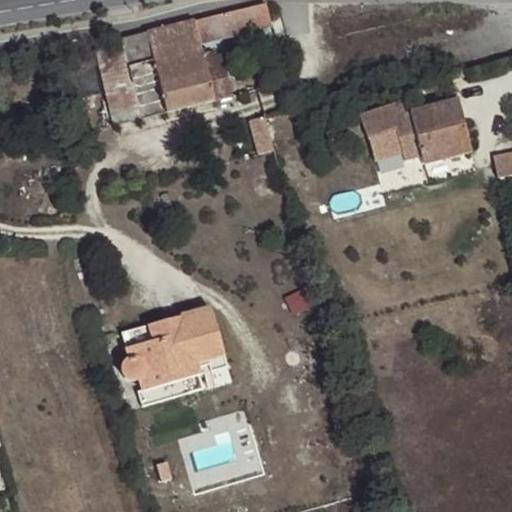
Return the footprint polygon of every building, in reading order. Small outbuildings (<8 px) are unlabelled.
[(128,69),(97,72),(112,128),(226,101),(213,53),(202,55),(199,43),(271,26),(266,7),(121,41),(128,69)] [(121,41),(92,48),(97,72),(128,69),(121,41)] [(471,153),(458,103),(392,120),(387,108),(359,117),(372,156),(399,147),(403,162),(420,158),(422,165),(471,153)] [(511,174),(511,154),(492,158),(496,177),(511,174)] [(209,311),(146,329),(151,344),(125,351),(128,362),(124,365),(122,369),(121,375),(124,380),(132,383),(138,382),(142,394),(136,394),(141,409),(201,391),(197,377),(195,367),(224,359),(209,311)] [(151,344),(146,329),(122,336),(125,351),(151,344)] [(226,369),(224,359),(195,367),(197,377),(226,369)]
